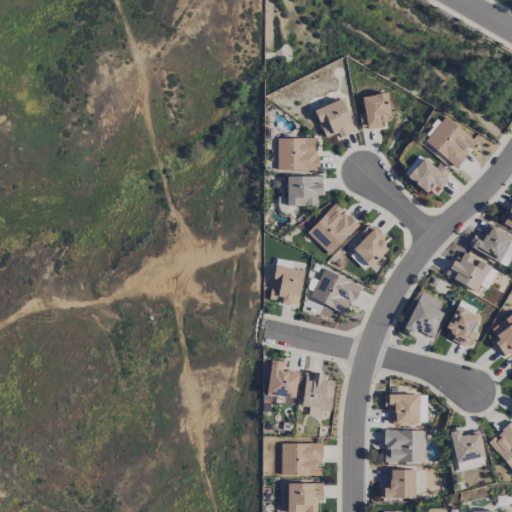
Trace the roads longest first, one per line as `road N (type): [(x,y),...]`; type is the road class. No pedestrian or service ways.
road 1 (residential): [(351,511),(355,393),(379,325),(419,256),(511,158)]
road 2 (residential): [(475,392),(368,354),(265,332)]
